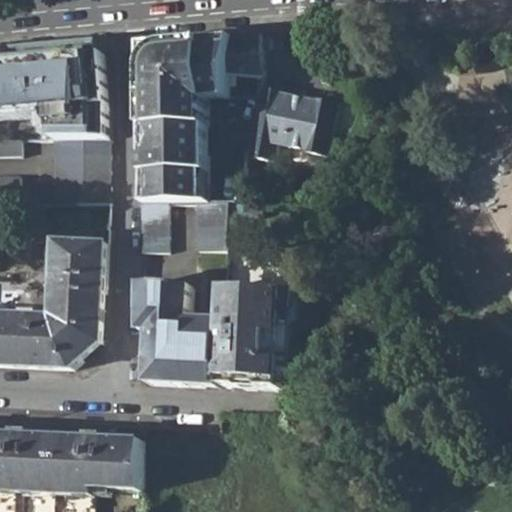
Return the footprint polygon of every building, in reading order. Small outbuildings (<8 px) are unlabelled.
[(236,39),(239,83),(268,80),(269,80),(265,36),(236,39)] [(235,101),(239,83),(236,39),(171,45),(171,50),(155,51),(151,57),(151,73),(146,74),(147,100),(148,100),(148,128),(146,128),(146,150),(146,205),(170,205),(173,205),(203,205),(214,206),(215,103),(235,101)] [(145,47),(146,74),(151,73),(151,57),(155,51),(171,50),(171,45),(145,47)] [(394,62),(390,50),(384,52),(388,64),(394,62)] [(100,51),(0,60),(0,109),(5,110),(6,118),(48,114),(51,143),(57,143),(112,143),(110,89),(108,57),(105,57),(104,51),(100,51)] [(284,149),(333,157),(343,103),(315,98),(314,101),(290,97),(290,94),(266,90),(255,159),(281,164),(284,149)] [(0,142),(0,157),(23,158),(23,143),(0,142)] [(57,143),(57,207),(113,207),(112,143),(57,143)] [(0,207),(23,207),(23,178),(0,177),(0,207)] [(145,256),(172,257),(173,205),(170,205),(146,205),(145,256)] [(201,255),(231,255),(234,206),(214,206),(203,205),(201,255)] [(225,323),(222,387),(247,388),(247,391),(289,393),(293,292),(295,265),(257,265),(257,252),(245,252),(247,219),(257,219),(257,206),(247,206),(234,206),(231,255),(228,289),(227,289),(225,323)] [(0,367),(76,372),(105,344),(110,245),(51,242),(50,266),(26,284),(0,282),(0,367)] [(222,387),(225,323),(194,322),(195,289),(144,286),(144,332),(152,333),(151,386),(221,390),(222,387)] [(0,511),(100,511),(101,491),(146,492),(146,442),(0,434),(0,511)]
